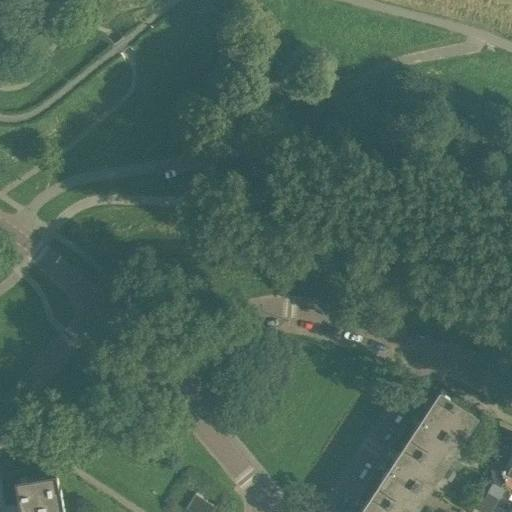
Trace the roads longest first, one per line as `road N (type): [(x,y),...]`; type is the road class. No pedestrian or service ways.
road 1 (residential): [(431,354),(327,316),(257,313),(167,381)]
road 2 (residential): [(329,511),(431,354)]
road 3 (residential): [(268,509),(167,381)]
road 4 (residential): [(0,414),(92,304)]
